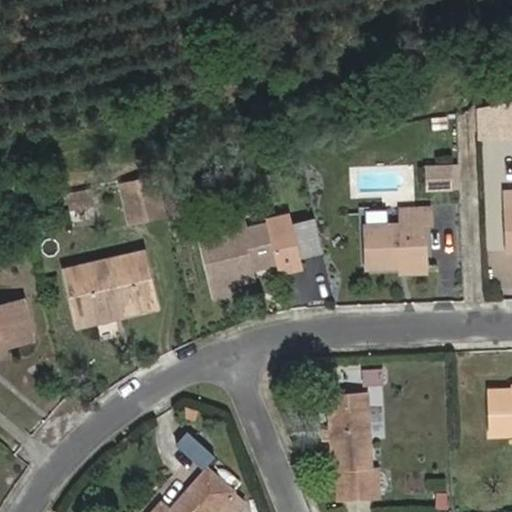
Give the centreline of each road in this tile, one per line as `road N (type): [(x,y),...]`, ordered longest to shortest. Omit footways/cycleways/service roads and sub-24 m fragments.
road 1 (residential): [(511,325),(320,331),(234,350)]
road 2 (residential): [(234,350),(167,376),(92,429),(27,511)]
road 3 (residential): [(234,350),(297,511)]
